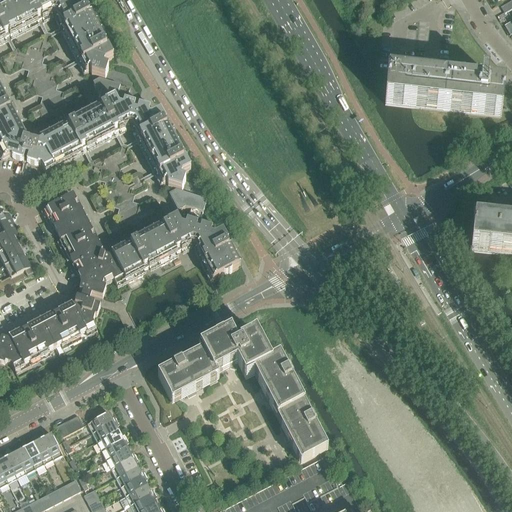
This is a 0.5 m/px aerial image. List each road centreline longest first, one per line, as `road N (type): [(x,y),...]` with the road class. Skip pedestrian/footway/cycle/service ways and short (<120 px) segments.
road 1 (secondary): [(123,0),(223,163),(309,267)]
road 2 (secondary): [(309,267),(474,431),(511,484)]
road 3 (secondary): [(405,215),(278,0)]
road 4 (residential): [(69,176),(132,144),(172,217),(109,250)]
road 5 (tertiary): [(114,372),(309,267)]
road 6 (secondary): [(511,398),(405,215)]
road 7 (residential): [(0,53),(49,28),(90,103),(35,130)]
road 8 (residential): [(189,511),(114,372)]
road 9 (tertiary): [(0,432),(114,372)]
road 10 (unclassified): [(405,215),(511,150)]
